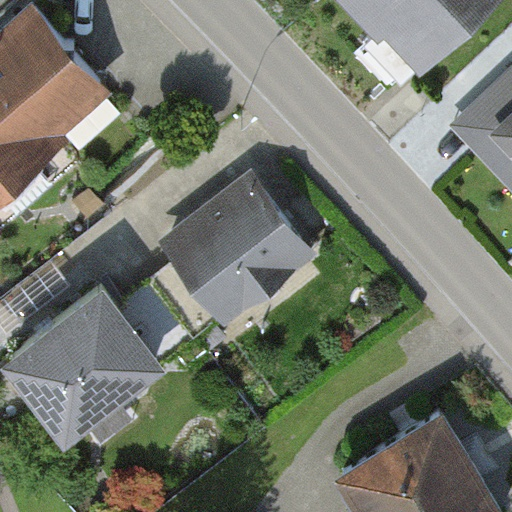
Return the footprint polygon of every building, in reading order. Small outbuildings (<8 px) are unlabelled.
[(34,0),(23,0),(0,21),(0,180),(109,81),(34,0)] [(335,0),(409,74),(484,0),(335,0)] [(511,83),(468,121),(511,172),(511,83)] [(250,166),(158,241),(229,329),(322,255),(250,166)] [(97,275),(5,349),(76,437),(169,363),(97,275)] [(505,511),(443,406),(334,471),(358,511),(505,511)]
